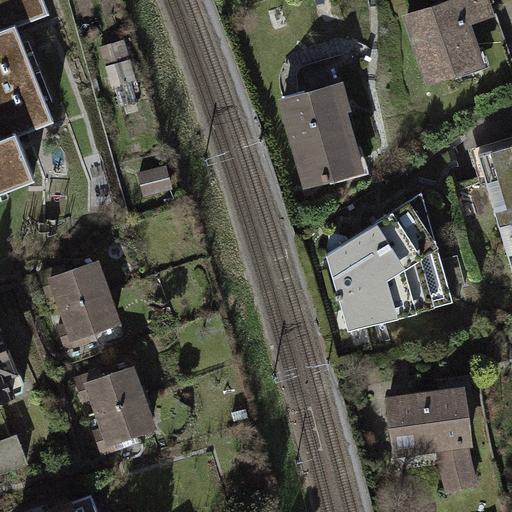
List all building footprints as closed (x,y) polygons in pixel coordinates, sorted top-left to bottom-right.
[(0,0),(0,26),(1,29),(15,24),(16,26),(49,14),(48,11),(47,11),(42,0),(0,0)] [(436,0),(437,4),(404,16),(428,86),(488,66),(474,25),(498,16),(492,0),(436,0)] [(0,137),(0,138),(13,133),(13,132),(15,131),(17,135),(54,121),(53,118),(51,119),(14,27),(16,26),(15,24),(1,29),(0,29),(0,137)] [(122,41),(103,47),(129,139),(146,134),(131,81),(133,80),(122,41)] [(345,81),(279,99),(304,189),(365,171),(349,112),(353,111),(345,81)] [(0,190),(31,178),(32,180),(34,179),(17,135),(15,131),(13,132),(13,133),(0,138),(0,190)] [(511,145),(480,154),(511,266),(511,145)] [(164,167),(139,173),(144,193),(169,186),(164,167)] [(332,252),(328,255),(350,332),(455,302),(423,192),(415,198),(378,222),(361,234),(346,243),(332,252)] [(54,272),(41,277),(47,295),(56,292),(61,307),(104,292),(93,262),(55,276),(54,272)] [(115,323),(104,292),(61,307),(67,323),(58,326),(65,344),(78,339),(77,336),(115,323)] [(0,335),(0,399),(23,391),(24,382),(21,374),(13,369),(0,335)] [(90,377),(77,382),(83,400),(92,397),(97,412),(140,397),(129,367),(91,380),(90,377)] [(439,390),(385,397),(395,458),(437,453),(447,495),(480,484),(475,474),(470,449),(475,448),(470,414),(477,413),(471,375),(450,378),(437,379),(439,390)] [(151,428),(140,397),(97,412),(103,428),(94,431),(100,449),(113,444),(112,441),(151,428)] [(16,435),(0,441),(0,472),(27,462),(16,435)] [(50,511),(47,511),(98,511),(91,494),(50,510),(50,511)]
